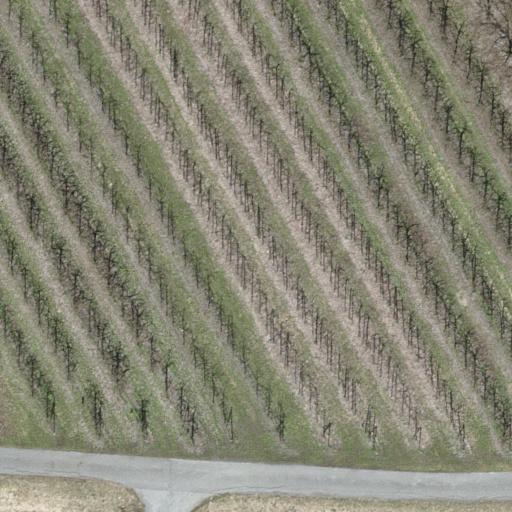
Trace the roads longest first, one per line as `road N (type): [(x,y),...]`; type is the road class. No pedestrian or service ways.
road 1 (track): [(168,471),(368,485),(511,483)]
road 2 (track): [(0,460),(168,471)]
